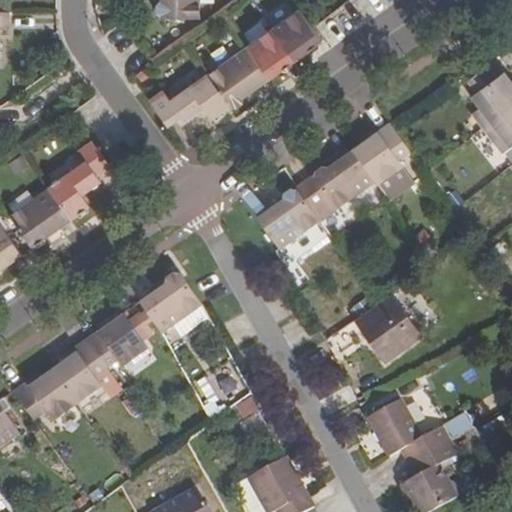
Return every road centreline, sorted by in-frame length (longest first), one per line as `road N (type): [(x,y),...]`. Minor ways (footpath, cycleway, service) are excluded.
road 1 (residential): [(368,505),(187,195)]
road 2 (residential): [(187,195),(459,0)]
road 3 (residential): [(187,195),(74,35),(74,0)]
road 4 (residential): [(0,328),(187,195)]
